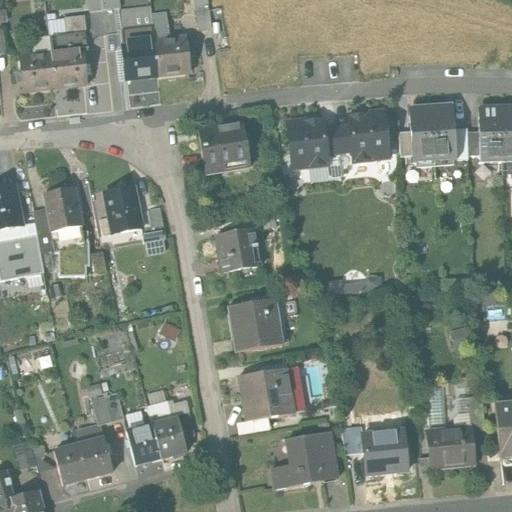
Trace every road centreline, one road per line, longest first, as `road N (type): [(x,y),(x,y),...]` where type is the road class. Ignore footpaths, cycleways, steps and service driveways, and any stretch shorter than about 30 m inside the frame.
road 1 (residential): [(511,88),(417,88),(172,113),(147,150)]
road 2 (residential): [(230,511),(180,232),(164,171),(147,150)]
road 3 (residential): [(147,150),(65,135),(0,143)]
